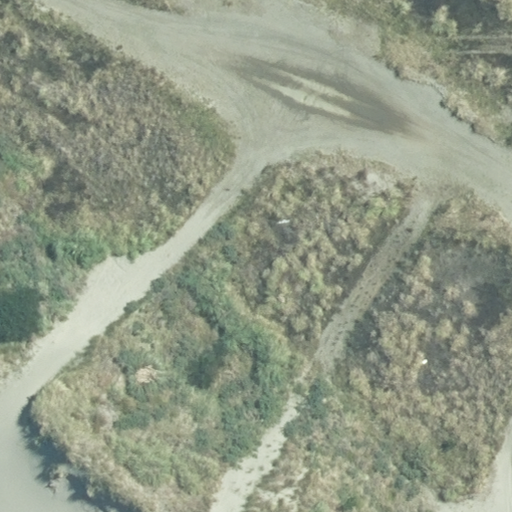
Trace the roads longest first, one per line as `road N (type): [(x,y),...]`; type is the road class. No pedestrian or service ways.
road 1 (track): [(511,166),(93,0)]
road 2 (track): [(419,130),(347,282),(215,511)]
road 3 (track): [(324,96),(0,376)]
road 4 (track): [(133,266),(280,392),(471,511)]
